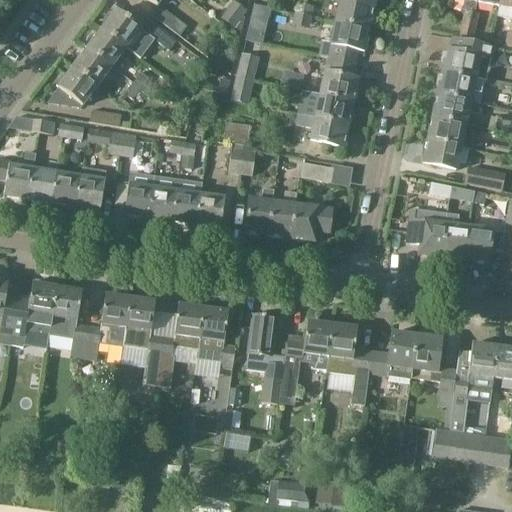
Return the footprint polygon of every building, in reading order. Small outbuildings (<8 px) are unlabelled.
[(344,0),(337,0),(334,21),(367,28),(371,6),(344,0)] [(466,12),(463,28),(475,30),(479,14),(472,13),(475,3),(477,3),(477,0),(461,0),(465,1),(463,11),(466,12)] [(511,21),(511,0),(501,0),(499,8),(498,8),(496,18),(511,21)] [(232,29),(244,13),(232,4),(220,21),(232,29)] [(250,20),(267,24),(270,10),(253,6),(250,20)] [(186,28),(162,10),(155,19),(179,37),(186,28)] [(101,30),(100,31),(125,49),(139,29),(115,11),(110,19),(107,17),(98,29),(101,30)] [(326,58),(353,64),(356,50),(362,51),(367,28),(334,21),(329,44),(320,42),(317,58),(325,60),(326,58)] [(461,36),(473,39),(475,30),(463,28),(461,36)] [(110,69),(125,49),(100,31),(95,38),(93,36),(84,48),(86,50),(86,51),(110,69)] [(444,63),(442,73),(487,82),(494,47),(453,39),(451,50),(447,49),(446,52),(444,53),(442,61),(444,63)] [(72,69),(96,87),(110,69),(86,51),(81,57),(78,55),(70,67),(72,69)] [(326,58),(318,95),(351,102),(356,79),(350,77),(353,64),(326,58)] [(238,65),(235,79),(253,83),(256,69),(238,65)] [(81,107),(96,87),(72,69),(66,76),(64,75),(55,87),(57,88),(57,89),(81,107)] [(437,95),(470,103),(480,105),(485,82),(487,83),(487,82),(442,73),(442,75),(439,76),(437,83),(439,85),(437,95)] [(140,75),(132,85),(140,91),(147,81),(140,75)] [(132,101),(140,91),(132,85),(125,95),(132,101)] [(233,88),(229,102),(247,107),(251,92),(233,88)] [(318,95),(313,117),(346,124),(351,102),(318,95)] [(437,95),(433,118),(466,125),(470,103),(437,95)] [(124,109),(127,106),(120,100),(117,104),(124,109)] [(118,130),(120,117),(90,112),(88,125),(118,130)] [(342,148),(346,124),(313,117),(313,120),(296,116),(294,127),(310,131),(308,141),(342,148)] [(474,126),(466,125),(433,118),(428,140),(469,149),(474,126)] [(490,120),(489,129),(499,132),(500,130),(503,130),(505,123),(490,120)] [(54,124),(40,122),(38,135),(52,137),(54,124)] [(61,138),(67,139),(70,126),(56,124),(54,137),(61,138)] [(222,146),(246,148),(249,128),(224,125),(222,146)] [(84,129),(70,126),(67,139),(82,141),(84,129)] [(106,157),(118,158),(121,136),(110,135),(106,157)] [(135,138),(121,136),(118,158),(133,160),(135,138)] [(466,166),(469,149),(428,140),(423,164),(456,171),(457,165),(466,166)] [(170,143),(168,155),(192,159),(194,147),(170,143)] [(227,176),(239,177),(241,152),(230,151),(227,176)] [(254,154),(241,152),(239,177),(251,178),(254,154)] [(27,202),(32,170),(34,158),(23,156),(21,168),(9,166),(9,164),(0,162),(0,181),(5,183),(3,198),(27,202)] [(47,172),(32,170),(27,202),(50,206),(55,173),(56,167),(48,165),(47,172)] [(299,181),(330,186),(333,171),(301,165),(299,181)] [(80,177),(79,177),(74,209),(99,213),(105,172),(81,169),(80,177)] [(463,186),(500,194),(504,177),(467,169),(463,186)] [(79,177),(55,173),(50,206),(74,209),(79,177)] [(146,221),(151,188),(152,189),(153,179),(139,177),(137,186),(127,185),(123,217),(146,221)] [(471,205),(473,194),(450,189),(429,185),(427,197),(449,202),(449,200),(471,205)] [(152,189),(151,188),(146,221),(171,224),(175,192),(152,189)] [(244,233),(267,236),(271,202),(272,192),(263,191),(261,201),(248,199),(244,233)] [(199,195),(175,192),(171,224),(194,228),(199,195)] [(267,236),(290,239),(294,205),(295,195),(284,194),(283,204),(271,202),(267,236)] [(485,196),(473,194),(471,205),(483,207),(485,196)] [(224,199),(199,195),(194,228),(219,231),(224,199)] [(511,201),(507,201),(500,259),(510,260),(508,274),(511,274),(511,201)] [(330,209),(294,205),(290,239),(314,242),(315,231),(327,233),(330,209)] [(404,246),(418,248),(417,255),(440,258),(446,216),(409,211),(404,246)] [(458,218),(446,216),(440,258),(464,261),(468,228),(457,226),(458,218)] [(491,231),(468,228),(464,261),(487,264),(491,231)] [(10,348),(11,348),(19,298),(6,295),(8,280),(0,279),(0,347),(10,349),(10,348)] [(11,348),(22,350),(25,334),(49,337),(57,289),(46,287),(44,284),(34,282),(32,284),(30,284),(29,299),(19,298),(11,348)] [(57,289),(49,337),(71,341),(69,360),(83,362),(89,328),(75,326),(81,293),(57,289)] [(123,349),(130,299),(104,296),(99,330),(89,328),(83,362),(95,364),(98,345),(123,349)] [(154,303),(130,299),(123,349),(146,352),(145,361),(157,362),(157,360),(159,361),(162,340),(149,338),(154,303)] [(157,360),(157,362),(154,389),(169,391),(173,359),(171,359),(172,350),(196,353),(197,354),(204,310),(177,306),(172,341),(162,340),(159,361),(157,360)] [(197,354),(196,353),(195,361),(219,365),(218,371),(231,373),(231,367),(233,354),(234,348),(223,347),(228,313),(204,310),(197,354)] [(274,342),(270,342),(274,319),(252,316),(246,356),(271,359),(274,342)] [(324,375),(325,375),(332,326),(306,323),(303,345),(286,343),(283,365),(279,393),(278,406),(293,409),(299,364),(312,366),(312,371),(324,373),(324,375)] [(356,329),(332,326),(325,375),(353,379),(350,407),(363,408),(367,377),(368,377),(371,353),(353,350),(356,329)] [(386,355),(371,353),(368,377),(387,380),(387,379),(410,382),(410,381),(416,337),(389,333),(386,355)] [(448,433),(453,394),(455,371),(438,369),(441,340),(416,337),(410,381),(438,385),(437,393),(438,393),(436,409),(445,410),(442,432),(448,433)] [(491,381),(495,348),(471,345),(467,378),(466,384),(455,383),(453,394),(448,433),(463,436),(468,391),(490,394),(491,381)] [(491,379),(511,382),(511,349),(495,347),(491,379)] [(236,408),(238,392),(229,391),(227,407),(236,408)] [(240,414),(226,413),(224,429),(238,431),(240,414)] [(496,433),(509,435),(510,422),(498,420),(496,433)] [(486,467),(507,470),(511,444),(490,441),(486,467)] [(18,456),(27,457),(28,444),(19,444),(18,456)] [(103,451),(91,450),(90,463),(102,465),(103,451)] [(166,469),(165,485),(176,486),(177,470),(166,469)] [(312,476),(299,475),(298,486),(270,483),(267,506),(277,507),(278,502),(298,504),(297,510),(307,511),(308,505),(312,476)] [(317,483),(314,505),(345,509),(348,487),(317,483)] [(215,498),(230,500),(231,486),(216,484),(215,498)] [(396,511),(398,504),(382,502),(380,511),(396,511)]
